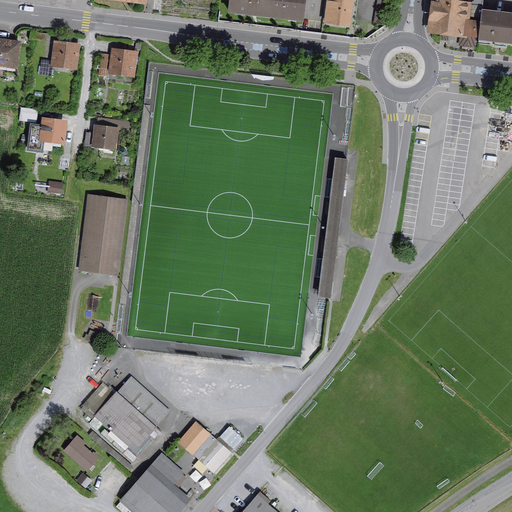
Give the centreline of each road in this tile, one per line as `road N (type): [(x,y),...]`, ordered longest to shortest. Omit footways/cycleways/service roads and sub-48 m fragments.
road 1 (unclassified): [(398,146),(382,248),(341,344),(200,511)]
road 2 (secondary): [(0,10),(305,51)]
road 3 (unknown): [(86,21),(77,155)]
